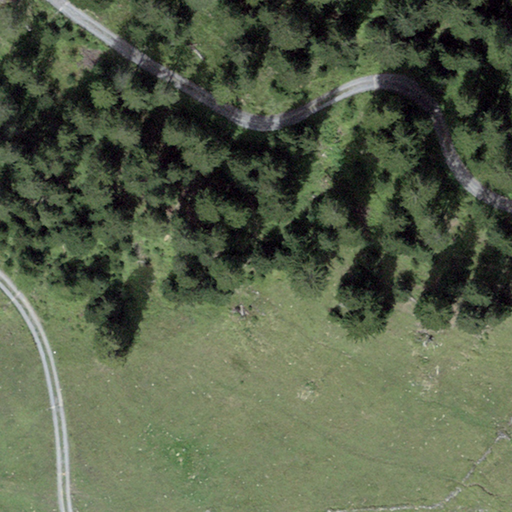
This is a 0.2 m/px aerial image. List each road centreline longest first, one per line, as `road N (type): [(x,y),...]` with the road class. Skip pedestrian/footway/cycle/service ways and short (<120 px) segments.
road 1 (track): [(62,0),(237,117),(288,118),(371,80),(416,86),(460,180),(511,206)]
road 2 (track): [(65,511),(58,398),(42,340),(0,277)]
